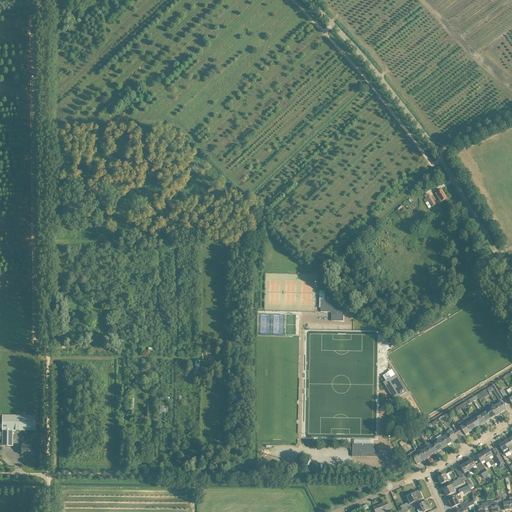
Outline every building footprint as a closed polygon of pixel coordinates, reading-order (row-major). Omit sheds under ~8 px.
[(443,201),(447,198),(442,189),(437,192),(435,193),(440,202),(443,201)] [(436,205),(431,195),(424,199),(429,209),(436,205)] [(336,300),(321,300),(321,312),(333,312),(333,315),(331,315),(331,321),(343,321),(344,315),(342,315),(342,309),(339,309),(339,306),(336,307),(336,300)] [(201,361),(196,360),(196,366),(194,366),(193,382),(200,383),(201,361)] [(383,382),(394,400),(407,392),(396,374),(395,375),(391,378),(388,372),(383,375),(386,381),(383,382)] [(494,384),(486,389),(489,393),(493,391),(497,388),(494,384)] [(478,398),(479,400),(484,397),(485,397),(481,392),(476,395),(478,398)] [(498,401),(495,403),(496,405),(501,412),(501,413),(505,411),(504,410),(506,409),(504,406),(504,405),(502,402),(501,402),(500,400),(499,401),(498,401)] [(496,405),(491,408),(495,415),(496,416),(499,414),(499,413),(501,412),(496,405)] [(491,408),(486,411),(490,418),(491,419),(496,416),(495,415),(491,408)] [(485,409),(480,412),(481,414),(485,421),(486,422),(489,420),(489,419),(490,418),(486,411),(485,409)] [(480,412),(475,415),(480,424),(481,425),(486,422),(485,421),(481,414),(480,412)] [(474,414),(468,417),(469,418),(471,420),(475,428),(476,429),(479,426),(478,426),(480,424),(475,415),(474,414)] [(35,431),(35,428),(35,426),(36,416),(2,415),(2,446),(13,446),(13,430),(35,431)] [(469,418),(464,421),(470,431),(470,432),(474,430),(473,429),(475,428),(471,420),(469,418)] [(460,427),(458,429),(461,434),(464,432),(465,435),(469,433),(468,432),(470,431),(464,421),(464,420),(459,423),(458,423),(460,427)] [(453,431),(448,434),(452,442),(453,443),(456,440),(458,438),(456,436),(459,435),(457,430),(456,429),(453,431)] [(447,432),(442,436),(447,445),(448,446),(451,444),(451,443),(452,442),(448,434),(447,432)] [(416,440),(415,437),(413,434),(408,437),(409,440),(411,443),(412,442),(416,440)] [(441,435),(436,438),(438,441),(442,448),(443,449),(446,447),(446,446),(447,445),(442,436),(441,435)] [(436,442),(432,444),(437,451),(437,452),(441,450),(440,449),(442,448),(438,441),(436,438),(434,439),(436,442)] [(25,444),(25,441),(22,441),(22,446),(21,453),(31,454),(34,454),(34,448),(31,448),(31,446),(27,446),(27,444),(25,444)] [(431,445),(427,447),(432,454),(432,455),(436,453),(435,452),(437,451),(432,444),(431,441),(429,442),(431,445)] [(500,448),(501,449),(505,454),(510,451),(504,442),(499,445),(501,448),(500,448)] [(352,444),(352,451),(352,456),(377,457),(377,452),(376,451),(376,449),(373,449),(373,444),(352,444)] [(427,447),(422,450),(427,457),(427,458),(432,455),(432,454),(427,447)] [(421,448),(416,451),(422,460),(422,461),(426,459),(425,458),(427,457),(422,450),(421,448)] [(493,455),(491,453),(489,449),(483,452),(491,466),(494,465),(491,460),(489,457),(493,455)] [(415,450),(407,455),(412,464),(412,463),(415,461),(417,465),(421,462),(420,462),(422,460),(416,451),(415,450)] [(489,468),(491,466),(483,452),(477,456),(480,460),(481,463),(484,460),(486,463),(489,468)] [(496,455),(493,457),(500,467),(502,466),(503,466),(505,464),(497,452),(495,454),(496,455)] [(472,459),(466,463),(472,472),(473,474),(474,474),(473,471),(474,470),(473,467),(476,466),(472,459)] [(466,463),(460,466),(463,470),(464,473),(467,471),(469,473),(472,472),(466,463)] [(455,469),(460,478),(463,477),(458,468),(455,469)] [(482,470),(487,478),(491,476),(489,474),(488,474),(485,468),(482,470)] [(449,480),(446,474),(438,478),(441,484),(449,480)] [(466,475),(463,477),(465,480),(469,486),(471,488),(473,487),(466,475)] [(460,478),(454,481),(455,484),(456,487),(462,484),(461,482),(465,480),(463,477),(460,478)] [(451,486),(444,489),(447,496),(451,494),(454,492),(452,488),(451,486)] [(418,500),(422,498),(419,491),(407,497),(410,504),(418,500)] [(452,507),(457,505),(460,504),(459,500),(462,498),(460,496),(449,501),(452,507)] [(500,500),(487,502),(489,510),(492,510),(491,511),(495,511),(499,511),(498,508),(501,508),(500,503),(500,500)] [(374,507),(376,511),(375,511),(387,511),(391,511),(387,501),(374,507)] [(422,503),(417,506),(418,509),(417,510),(418,511),(423,511),(425,511),(426,511),(431,509),(427,501),(422,503)] [(505,510),(511,509),(510,501),(504,502),(503,502),(504,503),(504,505),(505,510)] [(485,511),(486,511),(489,510),(487,502),(481,503),(481,504),(474,505),(475,511),(485,511)]
